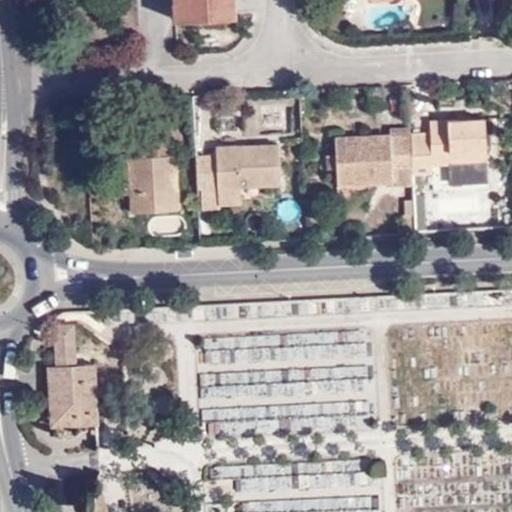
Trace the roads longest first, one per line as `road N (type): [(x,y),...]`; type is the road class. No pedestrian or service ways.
road 1 (secondary): [(511,255),(42,276)]
road 2 (residential): [(1,87),(279,71)]
road 3 (residential): [(279,71),(511,59)]
